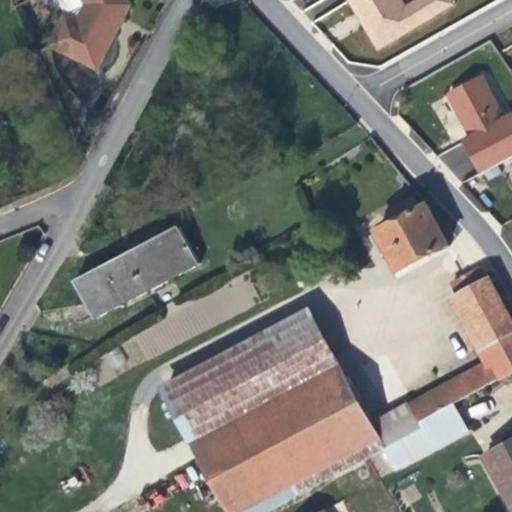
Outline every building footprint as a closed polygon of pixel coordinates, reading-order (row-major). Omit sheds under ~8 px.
[(100,0),(103,4),(79,30),(108,57),(132,31),(137,25),(152,10),(147,0),(100,0)] [(363,12),(355,0),(348,0),(361,20),(379,50),(384,47),(367,19),(370,17),(366,10),(363,12)] [(355,0),(363,12),(366,10),(370,17),(367,19),(384,47),(450,7),(445,0),(417,0),(412,3),(410,0),(355,0)] [(511,117),(508,120),(486,77),(458,91),(453,93),(462,110),(471,128),(475,136),(468,140),(485,172),(511,157),(511,117)] [(410,209),(402,214),(409,225),(417,221),(410,209)] [(373,248),(383,264),(390,260),(400,279),(427,265),(447,255),(426,217),(417,221),(409,225),(402,214),(389,220),(395,233),(379,241),(381,243),(373,248)] [(86,305),(96,326),(200,274),(181,239),(77,288),(86,305)] [(502,389),(511,383),(511,330),(487,284),(477,283),(453,296),(493,372),(502,389)] [(222,511),(289,511),(369,470),(385,461),(374,439),(286,484),(260,432),(346,387),(311,321),(162,399),(222,511)] [(493,372),(464,388),(474,405),(502,389),(493,372)] [(371,435),(346,387),(260,432),(286,484),(374,439),(371,435)] [(454,415),(474,405),(464,388),(412,415),(421,434),(454,415)] [(409,448),(421,434),(412,415),(411,413),(371,435),(374,439),(385,461),(387,460),(409,448)] [(397,477),(467,440),(454,415),(421,434),(409,448),(387,460),(397,477)] [(511,511),(511,457),(486,472),(509,511),(511,511)]
